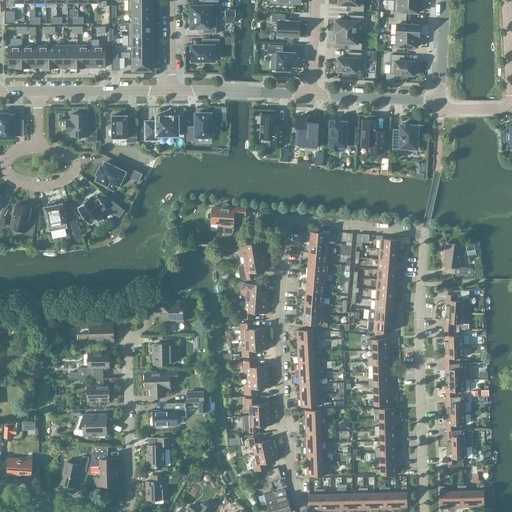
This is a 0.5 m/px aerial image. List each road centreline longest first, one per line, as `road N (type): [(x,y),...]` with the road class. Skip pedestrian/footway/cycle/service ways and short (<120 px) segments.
road 1 (residential): [(302,511),(280,320),(289,219),(424,233)]
road 2 (residential): [(424,511),(424,233)]
road 3 (residential): [(127,511),(127,330)]
road 4 (residential): [(37,146),(6,164),(24,184),(67,176),(70,159),(51,147)]
road 5 (residential): [(311,94),(170,89)]
road 6 (residential): [(170,89),(36,91)]
road 7 (residential): [(440,106),(311,94)]
